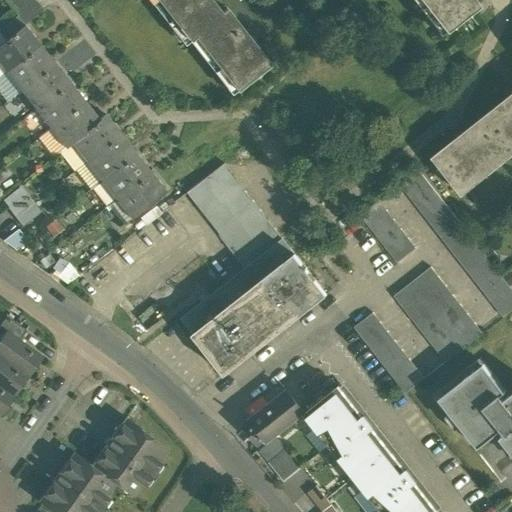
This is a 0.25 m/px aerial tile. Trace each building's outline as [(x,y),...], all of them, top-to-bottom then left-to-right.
[(43,10),(34,0),(3,0),(16,16),(24,25),(43,10)] [(194,37),(222,15),(209,0),(156,0),(189,41),(194,37)] [(420,0),(445,31),(477,6),(472,0),(420,0)] [(194,37),(238,92),(270,66),(227,11),(222,15),(194,37)] [(16,16),(0,28),(0,33),(5,40),(24,26),(24,25),(16,16)] [(5,40),(0,44),(0,64),(6,71),(39,45),(24,26),(5,40)] [(39,45),(6,71),(21,90),(54,64),(39,45)] [(54,64),(21,90),(36,109),(69,83),(54,64)] [(69,83),(36,109),(50,128),(84,102),(69,83)] [(511,93),(484,116),(511,150),(511,93)] [(84,102),(50,128),(65,147),(71,142),(98,121),(84,102)] [(98,121),(71,142),(86,161),(119,135),(104,116),(98,121)] [(511,155),(511,150),(484,116),(431,158),(461,196),(511,155)] [(119,135),(86,161),(101,180),(134,154),(119,135)] [(149,173),(134,154),(101,180),(116,199),(149,173)] [(284,238),(223,162),(184,193),(245,269),(284,238)] [(511,309),(511,289),(418,170),(399,185),(503,317),(511,309)] [(149,173),(116,199),(131,219),(165,193),(149,173)] [(26,193),(7,208),(14,217),(33,203),(26,193)] [(417,248),(380,202),(361,217),(397,264),(417,248)] [(33,203),(14,217),(22,227),(41,212),(33,203)] [(245,269),(181,319),(193,334),(244,294),(295,254),(284,238),(245,269)] [(327,294),(295,254),(244,294),(276,334),(327,294)] [(431,267),(394,296),(445,362),(483,332),(431,267)] [(276,334),(244,294),(193,334),(225,374),(276,334)] [(425,378),(373,313),(354,328),(406,393),(425,378)] [(6,316),(0,324),(0,327),(5,331),(6,331),(18,340),(25,330),(6,316)] [(18,340),(6,331),(5,331),(0,338),(0,357),(26,376),(41,356),(18,340)] [(26,376),(0,357),(0,386),(12,396),(26,376)] [(511,393),(504,400),(501,395),(505,392),(483,364),(438,399),(477,449),(502,430),(505,433),(499,438),(511,453),(511,393)] [(0,412),(12,396),(0,386),(0,412)] [(304,414),(354,477),(389,450),(371,427),(372,426),(365,417),(364,418),(339,386),(304,414)] [(287,392),(253,419),(253,420),(245,426),(258,443),(267,436),(270,441),(304,414),(287,392)] [(167,448),(125,417),(90,465),(115,483),(133,495),(148,475),(152,478),(157,472),(152,469),(167,448)] [(287,448),(269,463),(284,482),(302,467),(287,448)] [(389,450),(354,477),(381,511),(438,511),(413,481),(415,479),(408,470),(406,472),(389,450)] [(90,465),(72,452),(38,500),(53,511),(93,511),(95,509),(98,511),(100,511),(104,507),(99,504),(115,483),(90,465)] [(331,504),(317,486),(307,493),(322,511),(331,504)]
